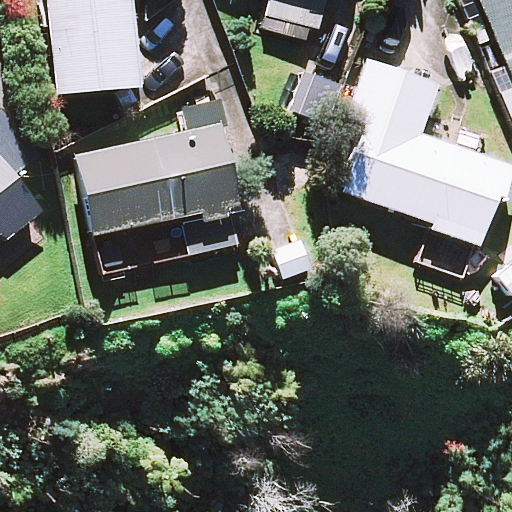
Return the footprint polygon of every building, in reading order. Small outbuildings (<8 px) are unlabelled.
[(129,88),(122,0),(37,0),(44,94),(129,88)] [(320,1),(315,0),(265,0),(257,30),(307,45),(320,1)] [(511,87),(511,0),(470,0),(508,89),(511,87)] [(467,251),(470,241),(484,202),(491,204),(503,169),(410,136),(428,85),(359,61),(339,120),(358,126),(335,194),(421,224),(417,233),(467,251)] [(235,245),(204,101),(172,108),(177,133),(64,158),(90,277),(235,245)] [(0,240),(0,241),(35,211),(7,178),(34,156),(0,115),(0,240)]
